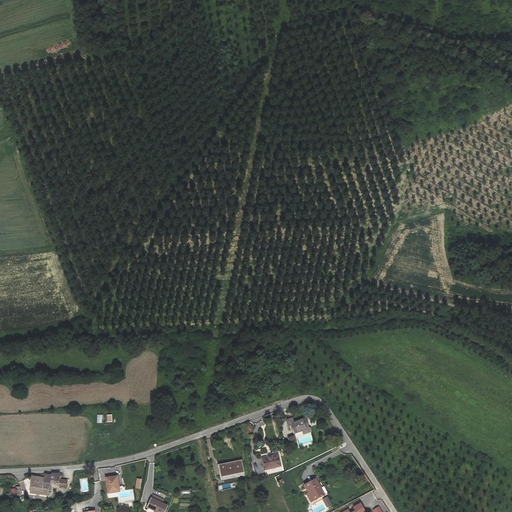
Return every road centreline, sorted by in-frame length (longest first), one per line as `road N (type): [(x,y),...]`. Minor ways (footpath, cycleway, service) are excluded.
road 1 (unclassified): [(394,511),(322,405),(309,398),(101,465),(0,472)]
road 2 (track): [(189,0),(153,50),(88,60)]
